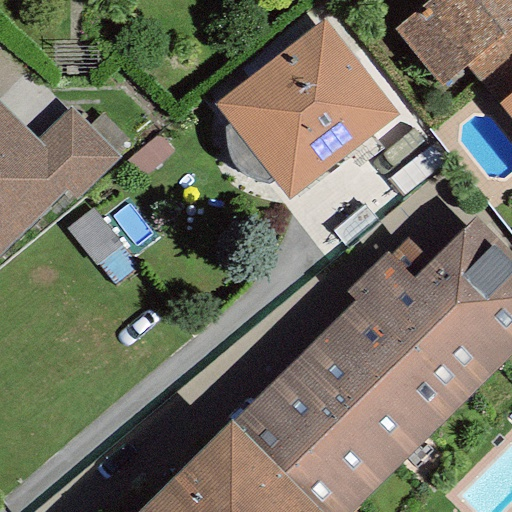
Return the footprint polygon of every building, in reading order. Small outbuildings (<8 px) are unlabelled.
[(511,0),(430,0),(394,30),(440,87),(466,65),(511,27),(511,0)] [(325,20),(213,105),(227,124),(272,182),(286,200),(398,114),(325,20)] [(511,92),(511,27),(466,65),(498,104),(511,92)] [(99,41),(43,41),(44,83),(100,82),(99,41)] [(511,92),(498,104),(511,120),(511,92)] [(36,138),(0,104),(0,256),(5,252),(64,192),(76,181),(36,138)] [(71,106),(36,138),(76,181),(64,192),(73,201),(119,158),(71,106)] [(268,184),(272,182),(227,124),(223,127),(223,137),(226,151),(230,164),(236,173),(246,178),(257,181),(268,184)] [(174,151),(158,132),(124,160),(139,179),(174,151)] [(92,209),(65,229),(93,265),(119,245),(92,209)] [(231,422),(137,511),(351,511),(511,355),(511,257),(473,218),(410,278),(385,253),(344,293),(354,302),(231,422)]
